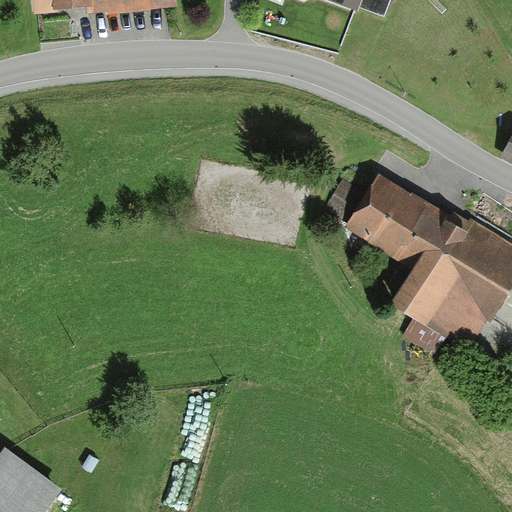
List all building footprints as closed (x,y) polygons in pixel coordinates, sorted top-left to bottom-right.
[(33,0),(34,11),(147,0),(33,0)] [(316,0),(352,12),(356,0),(316,0)] [(511,143),(508,141),(498,157),(511,164),(511,143)] [(511,266),(511,257),(375,179),(362,201),(341,188),(329,209),(352,222),(349,228),(418,268),(398,303),(467,343),(511,266)] [(2,453),(0,455),(0,511),(35,511),(52,489),(2,453)]
